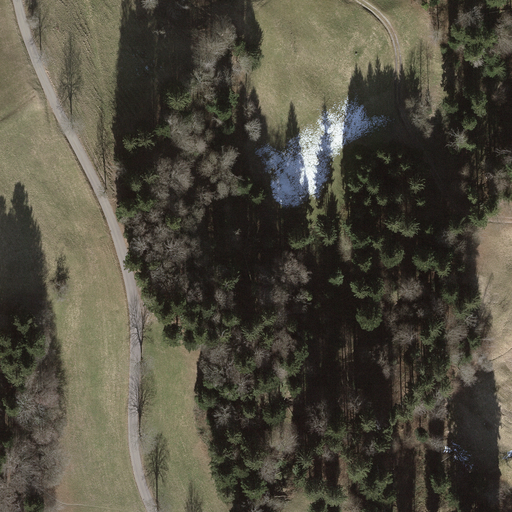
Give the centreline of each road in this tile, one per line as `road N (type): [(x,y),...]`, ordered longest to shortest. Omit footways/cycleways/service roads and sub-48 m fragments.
road 1 (unclassified): [(17,0),(51,98),(123,255),(136,333),(133,445),(153,511)]
road 2 (track): [(355,0),(393,36),(397,108),(432,173),(461,210),(511,221)]
